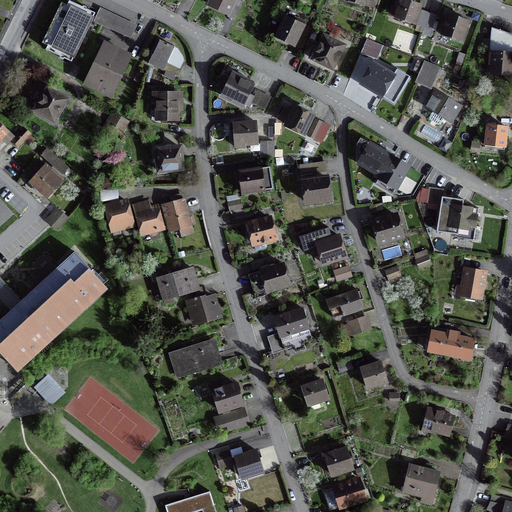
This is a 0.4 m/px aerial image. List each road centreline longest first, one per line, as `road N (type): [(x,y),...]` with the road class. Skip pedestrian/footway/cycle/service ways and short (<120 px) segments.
road 1 (residential): [(205,38),(209,213),(301,511)]
road 2 (residential): [(345,107),(347,204),(400,372),(419,387),(486,401)]
road 3 (residential): [(345,107),(511,204)]
road 4 (unknown): [(10,44),(80,90),(39,161)]
road 5 (residential): [(205,38),(345,107)]
road 6 (residential): [(486,401),(511,253)]
